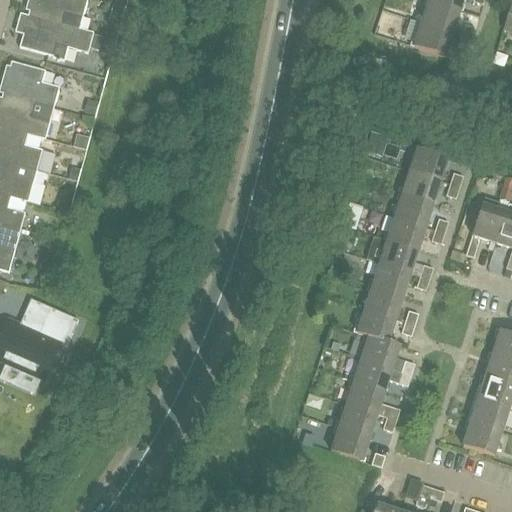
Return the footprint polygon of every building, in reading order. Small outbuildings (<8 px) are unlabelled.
[(88,0),(32,0),(28,18),(40,21),(62,27),(62,26),(80,31),(88,0)] [(460,13),(464,0),(425,0),(425,2),(460,13)] [(452,36),(460,13),(425,2),(423,8),(427,9),(422,26),(452,36)] [(511,34),(511,3),(503,32),(511,34)] [(110,21),(121,23),(125,10),(122,9),(114,7),(110,21)] [(94,35),(80,31),(62,26),(62,27),(40,21),(37,33),(25,30),(19,49),(64,62),(67,50),(88,56),(90,50),(98,52),(102,39),(93,36),(94,35)] [(445,60),(452,36),(422,26),(416,43),(412,41),(410,48),(445,60)] [(466,28),(462,39),(471,42),(475,31),(466,28)] [(462,39),(458,50),(468,53),(471,42),(462,39)] [(36,105),(36,106),(51,110),(54,110),(59,90),(42,85),(45,73),(11,64),(6,84),(17,87),(14,98),(14,99),(36,105)] [(14,99),(14,98),(3,95),(0,105),(0,115),(9,118),(6,130),(28,137),(42,141),(45,142),(51,121),(48,120),(51,110),(36,106),(36,105),(14,99)] [(85,114),(95,117),(99,105),(92,103),(88,102),(85,113),(85,114)] [(6,130),(0,128),(0,149),(0,150),(0,162),(19,168),(37,173),(42,152),(39,151),(42,141),(28,137),(6,130)] [(77,143),(75,149),(84,151),(86,152),(89,141),(78,139),(77,143)] [(410,174),(440,184),(448,160),(413,149),(411,156),(415,157),(410,174)] [(0,162),(0,196),(11,199),(11,200),(28,205),(37,173),(19,168),(0,162)] [(80,173),(72,170),(69,181),(78,183),(80,173)] [(433,207),(440,184),(410,174),(404,191),(400,189),(398,196),(433,207)] [(454,176),(450,187),(460,190),(463,179),(454,176)] [(511,195),(511,181),(507,179),(500,201),(509,204),(511,195)] [(450,187),(447,198),(456,202),(460,190),(450,187)] [(0,196),(0,229),(2,231),(19,236),(25,215),(8,210),(11,200),(11,199),(0,196)] [(426,230),(433,207),(398,196),(396,202),(400,203),(395,220),(426,230)] [(73,200),(66,198),(58,203),(57,208),(56,210),(67,213),(69,214),(70,212),(73,200)] [(506,215),(497,212),(499,205),(484,200),(465,258),(473,261),(480,241),(496,246),(497,241),(506,215)] [(511,216),(506,215),(497,241),(496,246),(511,250),(511,251),(511,254),(511,216)] [(418,253),(426,230),(395,220),(389,236),(385,235),(383,242),(418,253)] [(439,222),(435,233),(445,236),(448,225),(439,222)] [(0,272),(7,275),(9,275),(15,253),(19,236),(2,231),(0,229),(0,272)] [(435,233),(432,244),(441,248),(445,236),(435,233)] [(414,266),(418,253),(383,242),(381,248),(385,250),(380,266),(411,276),(414,266)] [(56,263),(42,259),(39,273),(53,277),(56,263)] [(403,299),(411,276),(380,266),(374,283),(370,281),(368,288),(403,299)] [(414,266),(411,276),(420,280),(424,269),(414,266)] [(424,269),(420,280),(429,283),(429,284),(433,272),(424,269)] [(420,280),(417,291),(426,294),(429,284),(429,283),(420,280)] [(396,322),(403,299),(368,288),(366,294),(370,295),(365,312),(396,322)] [(59,347),(66,350),(78,322),(51,311),(40,336),(9,323),(0,342),(0,362),(44,382),(59,347)] [(388,345),(388,344),(396,322),(365,312),(359,328),(355,327),(353,334),(364,338),(364,337),(388,345)] [(409,314),(405,325),(415,328),(418,317),(409,314)] [(405,325),(402,336),(411,340),(415,328),(405,325)] [(493,356),(511,362),(511,336),(496,331),(494,338),(498,340),(493,356)] [(400,348),(388,344),(388,345),(364,337),(364,338),(362,344),(367,345),(361,362),(392,372),(395,361),(400,348)] [(511,362),(493,356),(488,355),(486,361),(491,363),(485,379),(511,387),(511,362)] [(395,361),(392,372),(402,375),(405,365),(395,361)] [(385,395),(392,372),(361,362),(356,379),(351,377),(349,384),(385,395)] [(405,365),(402,375),(411,378),(412,376),(415,368),(405,365)] [(402,375),(398,387),(407,390),(412,376),(411,378),(402,375)] [(511,387),(485,379),(481,377),(474,400),(478,402),(509,412),(511,403),(511,402),(511,387)] [(346,408),(377,418),(387,421),(396,424),(396,425),(400,413),(381,407),(385,395),(349,384),(347,390),(352,391),(346,408)] [(501,435),(509,412),(478,402),(474,400),(466,423),(470,424),(470,425),(501,435)] [(370,441),(377,418),(346,408),(341,424),(337,423),(335,429),(370,441)] [(387,421),(383,432),(393,435),(396,425),(396,424),(387,421)] [(470,425),(470,424),(466,423),(464,430),(468,431),(463,449),(494,459),(501,435),(470,425)] [(362,464),(370,441),(335,429),(333,435),(337,437),(331,454),(362,464)] [(381,470),(385,459),(375,456),(372,467),(381,470)] [(422,488),(416,508),(425,511),(429,501),(433,491),(422,488)] [(433,491),(429,501),(441,505),(444,495),(433,491)]
